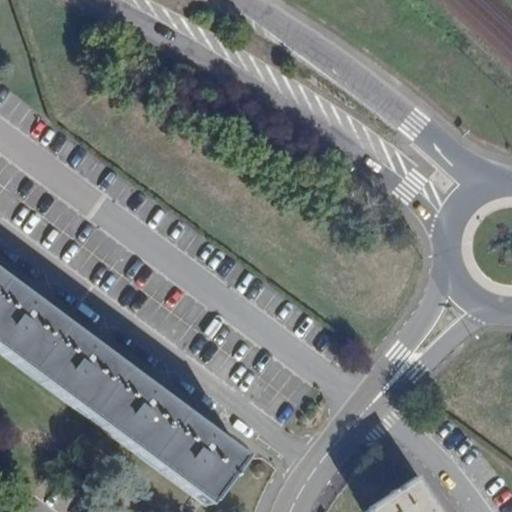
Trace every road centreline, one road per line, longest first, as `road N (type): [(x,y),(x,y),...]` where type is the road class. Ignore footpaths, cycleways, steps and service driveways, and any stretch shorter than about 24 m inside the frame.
road 1 (residential): [(367,406),(0,138)]
road 2 (primary): [(90,0),(342,147),(452,236)]
road 3 (primary): [(492,190),(392,103),(225,0)]
road 4 (secondary): [(455,276),(378,394)]
road 5 (secondary): [(378,394),(492,312)]
road 6 (secondary): [(293,511),(312,469),(367,406)]
